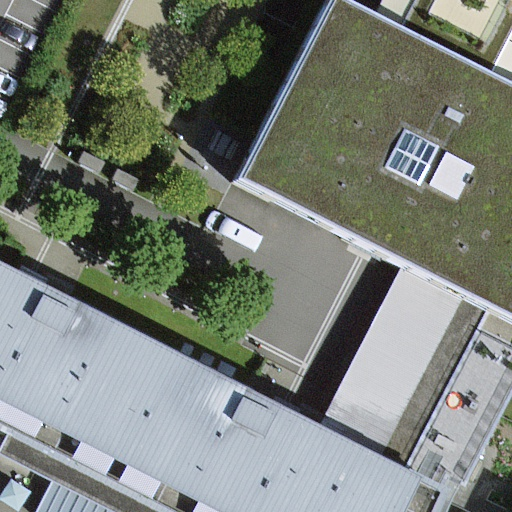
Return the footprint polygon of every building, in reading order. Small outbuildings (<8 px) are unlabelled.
[(325,0),(233,185),(511,329),(511,93),(484,79),(394,33),(325,0)] [(511,0),(410,0),(394,33),(484,79),(511,25),(511,0)] [(52,299),(0,272),(0,436),(6,439),(149,511),(429,511),(437,496),(315,435),(301,427),(162,355),(52,299)] [(511,345),(511,329),(398,272),(315,435),(437,496),(445,481),(461,489),(511,388),(511,348),(511,345)] [(0,511),(40,511),(0,492),(0,449),(6,439),(0,436),(0,511)]
